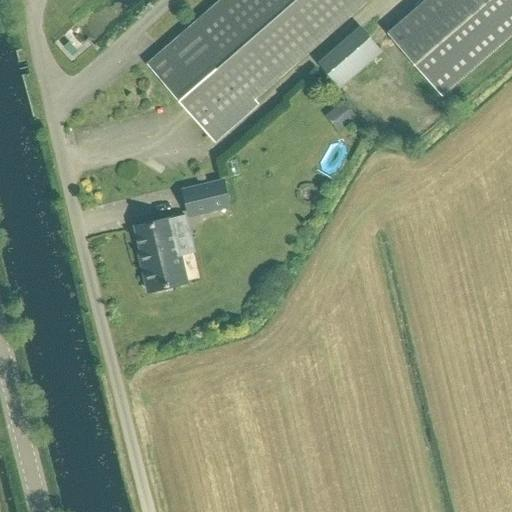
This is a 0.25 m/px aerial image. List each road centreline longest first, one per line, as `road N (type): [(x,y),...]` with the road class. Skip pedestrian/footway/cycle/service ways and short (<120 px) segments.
road 1 (track): [(146,511),(28,5)]
road 2 (tertiary): [(39,511),(0,353)]
